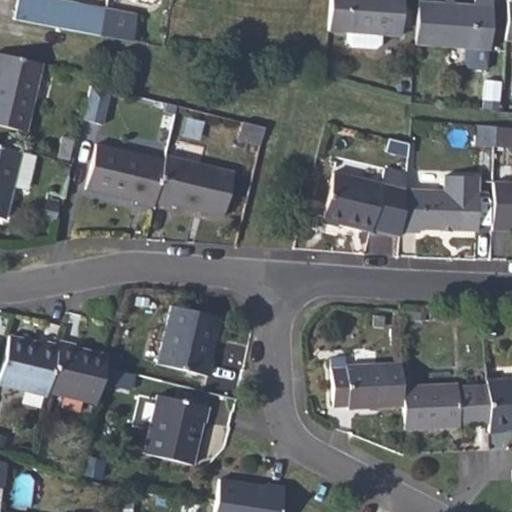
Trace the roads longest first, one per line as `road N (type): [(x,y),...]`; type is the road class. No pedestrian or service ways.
road 1 (residential): [(274,277),(284,428),(302,452),(418,511)]
road 2 (residential): [(0,286),(129,266),(274,277)]
road 3 (residential): [(274,277),(511,286)]
